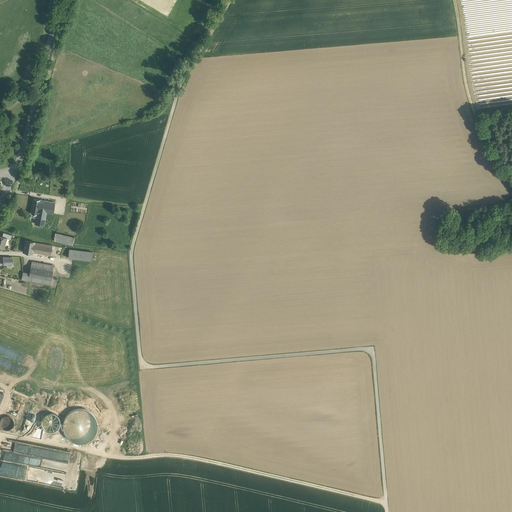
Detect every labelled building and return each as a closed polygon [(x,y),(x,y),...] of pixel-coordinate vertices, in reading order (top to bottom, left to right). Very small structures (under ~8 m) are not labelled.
[(48,181),(37,178),(35,188),(43,190),(43,189),(46,190),(47,189),(50,189),(51,182),(52,183),(54,174),(50,173),(48,181)] [(41,217),(36,216),(35,224),(44,225),(46,212),(53,214),(55,202),(46,201),(46,199),(44,198),(44,201),(41,217)] [(44,201),(34,199),(32,214),(37,215),(36,216),(41,217),(44,201)] [(58,222),(49,220),(44,239),(54,242),(54,241),(56,233),(58,222)] [(74,238),(56,233),(54,241),(68,244),(73,245),(74,238)] [(34,242),(25,241),(23,252),(32,253),(33,252),(34,242)] [(52,245),(34,242),(33,252),(50,256),(52,245)] [(93,252),(69,249),(68,258),(92,260),(93,252)] [(12,257),(3,257),(4,265),(13,264),(12,257)] [(54,266),(32,262),(29,273),(23,272),(21,280),(50,285),(52,275),(52,274),(54,266)] [(52,274),(52,275),(50,285),(67,289),(69,278),(52,274)] [(14,426),(14,423),(14,420),(12,418),(10,417),(7,416),(5,417),(2,418),(1,421),(0,423),(1,426),(2,428),(5,430),(7,430),(10,430),(12,428),(14,426)]
